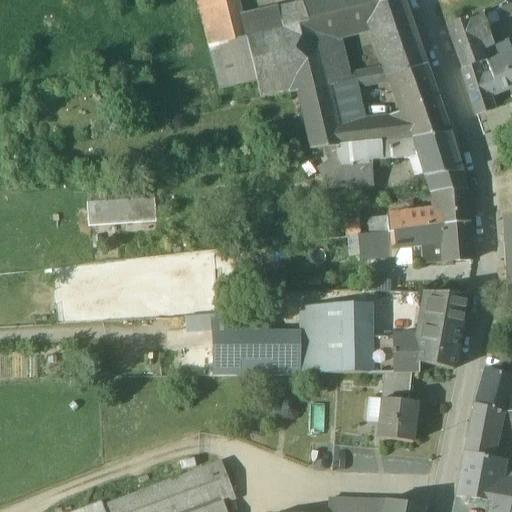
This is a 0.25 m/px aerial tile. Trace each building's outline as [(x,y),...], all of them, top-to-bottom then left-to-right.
[(242,18),(238,0),(197,0),(211,49),(283,31),(283,29),(278,10),(242,18)] [(401,0),(317,0),(278,10),(283,29),(312,22),(317,41),(372,27),(373,27),(407,16),(401,0)] [(511,0),(505,4),(481,13),(485,26),(511,16),(509,11),(511,10),(511,0)] [(481,13),(446,27),(458,60),(493,46),(485,26),(481,13)] [(407,16),(373,27),(378,42),(413,31),(407,16)] [(312,22),(283,29),(283,31),(211,49),(222,90),(260,82),(263,98),(300,92),(328,87),(317,41),(312,22)] [(413,31),(378,42),(391,78),(425,65),(413,31)] [(493,46),(458,60),(462,70),(486,61),(486,63),(498,59),(493,46)] [(511,53),(498,59),(486,63),(488,97),(511,86),(511,53)] [(486,61),(462,70),(476,114),(493,108),(488,97),(486,63),(486,61)] [(425,65),(391,78),(403,112),(438,101),(425,65)] [(377,72),(359,76),(361,85),(380,82),(377,72)] [(359,76),(340,80),(341,85),(342,89),(361,85),(359,76)] [(328,87),(300,92),(309,151),(342,147),(338,127),(329,92),(342,89),(341,85),(328,87)] [(438,101),(403,112),(408,125),(443,115),(438,101)] [(384,122),(338,127),(342,147),(412,139),(449,134),(443,115),(408,125),(384,122)] [(449,134),(412,139),(413,141),(418,158),(425,178),(461,173),(449,134)] [(413,141),(380,144),(382,162),(418,158),(413,141)] [(461,173),(425,178),(437,193),(466,190),(461,173)] [(466,190),(437,193),(438,211),(439,227),(469,225),(466,190)] [(81,200),(82,225),(150,223),(149,198),(81,200)] [(438,211),(387,217),(388,232),(439,227),(438,211)] [(511,216),(502,218),(506,288),(511,287),(511,216)] [(469,225),(439,227),(440,240),(441,245),(442,264),(473,261),(469,225)] [(439,227),(388,232),(390,248),(421,243),(440,240),(439,227)] [(390,248),(388,232),(358,235),(360,261),(390,260),(390,248)] [(428,294),(410,294),(410,306),(418,306),(426,307),(428,294)] [(466,296),(428,294),(426,307),(463,314),(466,296)] [(369,338),(368,305),(336,306),(337,375),(368,375),(382,375),(382,356),(382,338),(369,338)] [(336,306),(300,308),(300,333),(301,375),(337,375),(336,306)] [(463,314),(426,307),(423,322),(460,329),(463,314)] [(254,312),(212,316),(211,377),(301,376),(301,375),(300,333),(254,312)] [(179,316),(181,332),(204,330),(202,314),(179,316)] [(460,329),(423,322),(420,338),(417,355),(416,363),(419,364),(453,370),(460,329)] [(415,337),(382,338),(382,356),(417,355),(420,338),(415,337)] [(417,355),(382,356),(382,375),(384,375),(411,375),(418,375),(419,364),(416,363),(417,355)] [(511,378),(483,371),(473,406),(501,413),(503,405),(511,378)] [(411,375),(384,375),(382,401),(408,403),(411,375)] [(408,403),(382,401),(378,440),(412,444),(416,404),(408,403)] [(511,404),(503,405),(501,413),(511,412),(511,404)] [(501,413),(473,406),(467,439),(492,445),(499,422),(501,413)] [(511,412),(501,413),(499,422),(511,421),(511,412)] [(492,445),(467,439),(464,456),(489,461),(492,445)] [(489,461),(464,456),(456,499),(491,505),(493,506),(498,480),(501,463),(489,461)] [(100,503),(76,511),(224,511),(222,506),(234,501),(220,463),(101,506),(100,503)] [(511,511),(511,482),(498,480),(493,506),(491,505),(489,511),(511,511)] [(384,511),(386,502),(330,500),(329,511),(384,511)] [(424,511),(425,510),(386,502),(384,511),(424,511)]
